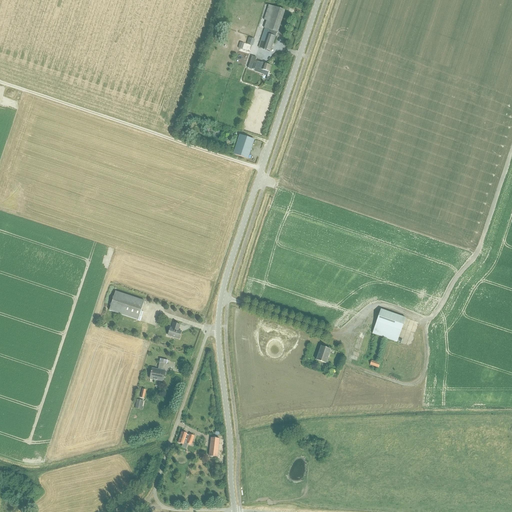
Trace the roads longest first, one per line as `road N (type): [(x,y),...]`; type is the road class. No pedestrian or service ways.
road 1 (secondary): [(218,328),(223,282),(318,0)]
road 2 (track): [(261,168),(0,83)]
road 3 (secondary): [(234,510),(218,328)]
road 4 (unclassified): [(153,493),(205,336),(218,328)]
